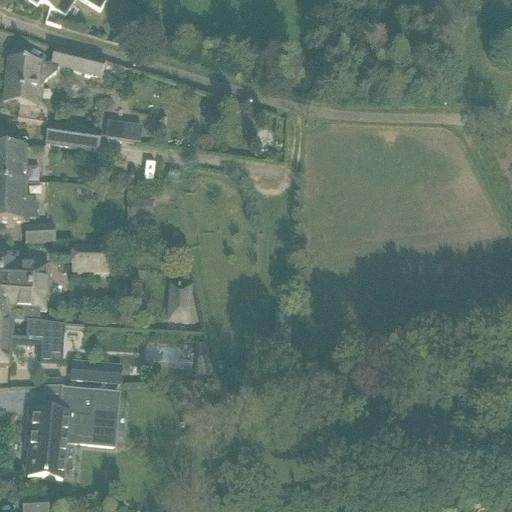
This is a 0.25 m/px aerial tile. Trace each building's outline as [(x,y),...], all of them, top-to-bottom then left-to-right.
[(32,0),(54,13),(65,19),(77,0),(99,14),(108,0),(32,0)] [(8,62),(3,107),(19,109),(17,122),(17,123),(45,127),(45,126),(45,125),(45,124),(46,115),(40,108),(36,107),(38,84),(43,84),(55,75),(56,69),(57,70),(81,76),(101,81),(105,65),(86,60),(55,52),(50,68),(41,66),(8,62)] [(104,124),(102,140),(137,145),(139,128),(104,124)] [(100,133),(49,127),(46,146),(98,153),(100,133)] [(25,150),(5,150),(0,149),(0,187),(25,188),(25,150)] [(24,201),(25,188),(0,187),(0,225),(24,226),(28,226),(28,222),(35,222),(35,201),(24,201)] [(127,224),(153,223),(152,194),(125,196),(127,224)] [(54,230),(24,231),(25,247),(55,246),(54,230)] [(109,277),(110,253),(96,252),(94,277),(109,277)] [(0,322),(13,323),(13,315),(24,315),(23,323),(40,325),(40,317),(48,318),(51,268),(16,267),(17,264),(0,262),(0,322)] [(168,286),(166,326),(190,327),(192,288),(168,286)] [(293,313),(276,313),(274,341),(291,342),(293,313)] [(0,322),(0,370),(10,371),(11,347),(40,349),(39,369),(56,370),(56,369),(61,370),(63,332),(63,330),(63,329),(25,325),(25,330),(24,343),(12,342),(13,323),(0,322)] [(75,365),(75,382),(123,382),(123,365),(75,365)] [(87,448),(113,451),(118,398),(62,393),(59,417),(30,414),(27,437),(31,437),(27,480),(62,483),(65,446),(87,448)] [(21,511),(47,511),(47,499),(21,501),(21,511)]
